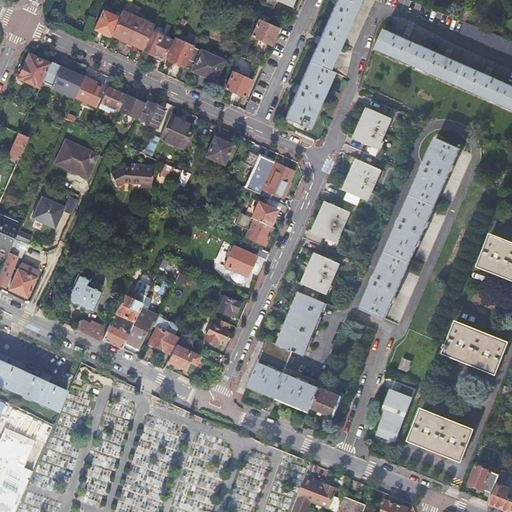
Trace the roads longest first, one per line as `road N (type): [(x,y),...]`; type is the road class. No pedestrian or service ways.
road 1 (residential): [(221,389),(317,182),(316,164),(304,151),(24,23)]
road 2 (residential): [(0,304),(189,395)]
road 3 (residential): [(390,331),(343,459)]
